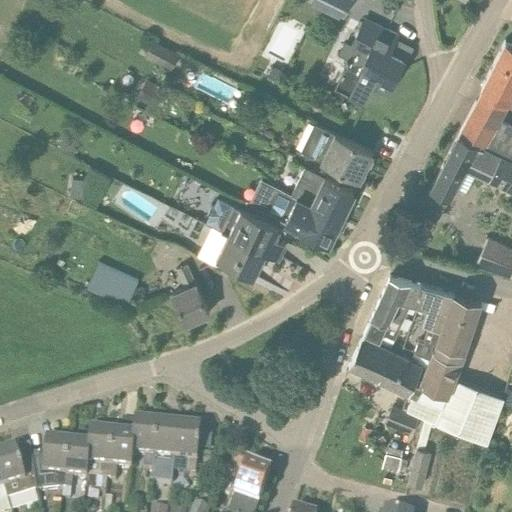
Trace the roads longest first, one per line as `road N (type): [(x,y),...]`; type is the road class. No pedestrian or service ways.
road 1 (residential): [(182,361),(234,340),(360,253)]
road 2 (residential): [(296,439),(360,253)]
road 3 (residential): [(0,414),(182,361)]
road 4 (residential): [(360,253),(448,90)]
road 5 (residential): [(511,291),(360,253)]
road 6 (residential): [(439,511),(291,476)]
road 7 (residential): [(296,439),(190,382),(182,361)]
